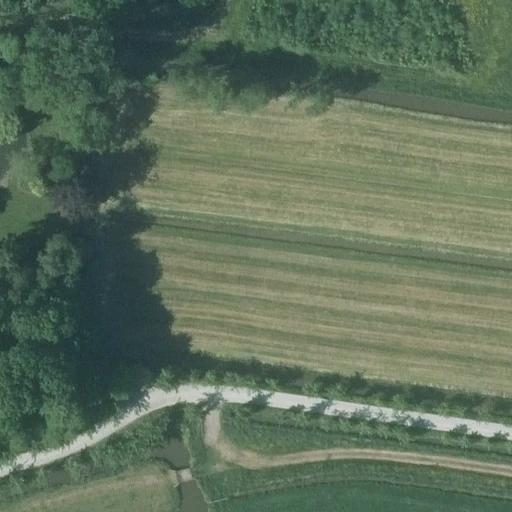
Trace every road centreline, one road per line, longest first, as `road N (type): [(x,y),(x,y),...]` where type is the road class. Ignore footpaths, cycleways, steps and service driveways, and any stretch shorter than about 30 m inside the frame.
road 1 (track): [(206,394),(218,450),(271,461),(353,457),(511,477)]
road 2 (track): [(82,26),(183,36),(209,27),(226,0)]
